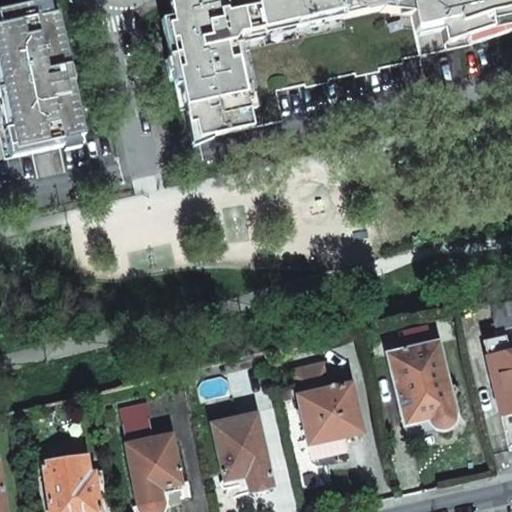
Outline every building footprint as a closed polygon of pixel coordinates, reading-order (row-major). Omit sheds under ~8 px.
[(197,141),(427,91),(407,0),(178,0),(169,14),(171,20),(165,21),(169,41),(188,126),(194,125),(197,141)] [(511,0),(407,0),(427,91),(511,70),(511,0)] [(0,91),(8,130),(3,130),(10,158),(84,142),(55,13),(48,15),(46,1),(0,11),(0,91)] [(484,341),(509,451),(511,450),(511,301),(490,306),(497,338),(484,341)] [(386,355),(404,427),(417,424),(429,421),(431,425),(436,430),(440,432),(445,432),(449,430),(451,429),(456,422),(456,420),(456,419),(456,414),(437,342),(386,355)] [(291,376),(311,461),(347,453),(345,446),(343,438),(362,434),(351,384),(329,389),(324,364),(295,371),(291,376)] [(119,409),(138,506),(138,507),(138,508),(140,511),(159,511),(162,507),(162,502),(161,502),(160,495),(159,489),(181,485),(171,436),(152,440),(145,404),(119,409)] [(210,424),(225,489),(246,484),(248,493),(260,490),(272,488),(255,414),(210,424)] [(311,461),(314,477),(350,468),(347,453),(311,461)] [(42,463),(49,511),(100,511),(94,473),(89,473),(87,456),(42,463)]
